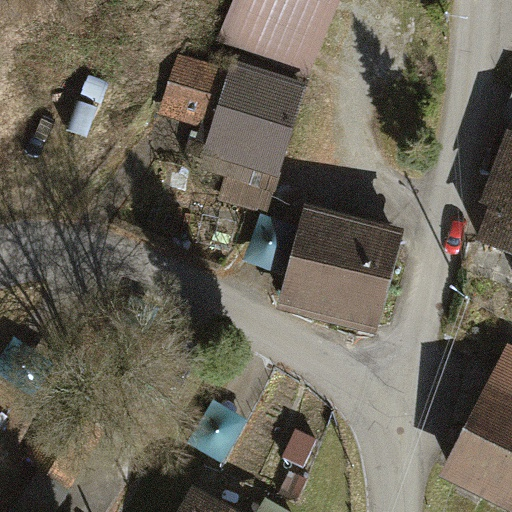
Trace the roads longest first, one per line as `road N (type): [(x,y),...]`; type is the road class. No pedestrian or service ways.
road 1 (unclassified): [(0,262),(51,254),(152,282),(393,416)]
road 2 (residential): [(393,416),(443,226),(479,0)]
